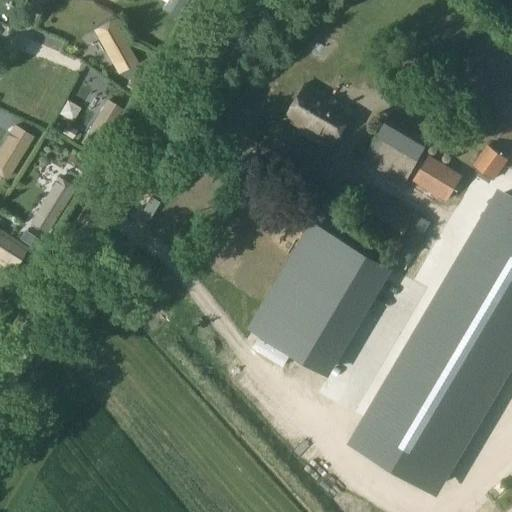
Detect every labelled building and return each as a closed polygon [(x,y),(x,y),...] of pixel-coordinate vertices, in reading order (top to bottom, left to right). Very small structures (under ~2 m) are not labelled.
[(167,0),(162,9),(177,18),(187,0),(167,0)] [(113,20),(94,30),(118,72),(137,62),(113,20)] [(284,118),(332,147),(353,111),(305,83),(284,118)] [(106,99),(81,141),(96,150),(122,109),(106,99)] [(362,161),(405,186),(426,147),(384,123),(362,161)] [(13,125),(0,146),(0,173),(7,178),(32,136),(13,125)] [(447,201),(462,176),(428,155),(412,181),(447,201)] [(473,179),(494,198),(511,179),(490,160),(473,179)] [(56,182),(31,223),(47,233),(72,192),(56,182)] [(370,189),(355,218),(396,242),(388,256),(405,265),(413,252),(430,224),(370,189)] [(422,489),(511,341),(511,206),(497,197),(347,443),(422,489)] [(301,235),(313,216),(289,201),(278,219),(301,235)] [(329,376),(393,268),(312,220),(300,239),(247,328),(248,328),(329,376)] [(24,252),(0,236),(0,260),(13,269),(24,252)]
